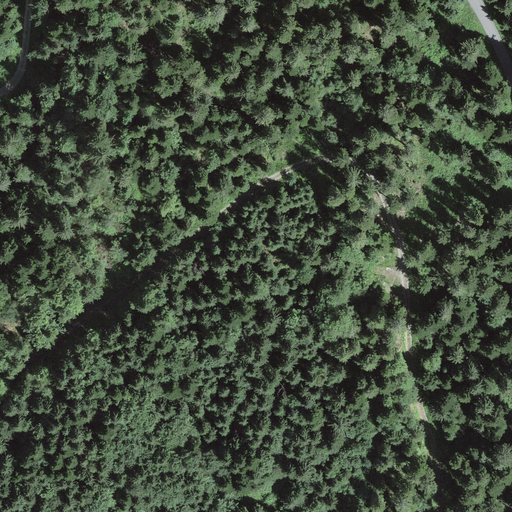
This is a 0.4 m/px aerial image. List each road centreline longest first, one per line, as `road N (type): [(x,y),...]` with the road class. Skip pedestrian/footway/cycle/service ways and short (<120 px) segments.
road 1 (track): [(439,511),(442,478),(411,355),(400,245),(376,177),(356,162),(325,157),(285,170),(0,388)]
road 2 (track): [(119,0),(225,102),(325,157)]
road 3 (track): [(362,511),(378,441),(382,327),(404,264)]
road 4 (track): [(376,387),(340,445),(309,473),(227,511)]
